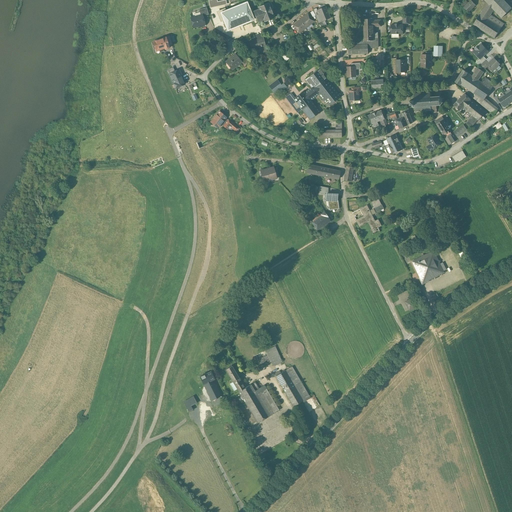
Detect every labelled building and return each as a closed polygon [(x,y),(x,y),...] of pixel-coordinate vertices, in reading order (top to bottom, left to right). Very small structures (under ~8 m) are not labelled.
[(476,5),(471,0),(464,7),(469,13),(476,5)] [(511,8),(503,0),(484,0),(487,3),(494,10),(502,18),(511,8)] [(256,20),(248,1),(226,10),(225,8),(217,11),(221,21),(224,20),(229,31),(256,20)] [(270,9),(268,3),(258,7),(259,9),(253,11),(258,22),(263,20),(264,22),(274,18),(272,12),(270,9)] [(494,10),(487,3),(485,7),(480,14),(488,19),(489,16),(494,10)] [(317,10),(316,10),(318,15),(321,22),(322,22),(330,18),(325,7),(317,10)] [(206,8),(199,10),(201,16),(202,15),(203,17),(209,15),(206,8)] [(300,33),(314,22),(308,13),(293,25),(298,32),(299,33),(300,33)] [(480,14),(473,25),(495,39),(502,27),(488,19),(480,14)] [(201,16),(191,18),(193,28),(199,26),(200,27),(204,26),(205,24),(203,17),(202,15),(201,16)] [(321,22),(318,15),(316,16),(320,28),(324,27),(322,22),(321,22)] [(488,19),(502,27),(503,25),(489,16),(488,19)] [(373,19),(363,19),(364,41),(374,41),(374,32),(374,27),(373,20),(373,19)] [(399,24),(395,24),(395,25),(391,25),(391,34),(403,34),(403,25),(399,25),(399,24)] [(364,42),(351,43),(351,45),(348,45),(348,55),(368,54),(368,48),(378,48),(378,32),(374,32),(374,41),(364,41),(364,42)] [(168,46),(166,38),(153,42),(156,51),(165,49),(166,49),(168,49),(169,47),(168,46)] [(263,38),(251,41),(253,49),(259,47),(261,53),(266,52),(263,38)] [(220,44),(211,39),(206,47),(211,49),(215,52),(220,44)] [(488,51),(481,44),(479,47),(478,46),(475,49),(476,49),(473,52),(480,59),(488,51)] [(235,54),(226,62),(227,61),(233,69),(241,62),(242,62),(240,60),(235,54)] [(426,55),(421,54),(421,67),(431,67),(431,55),(426,55)] [(245,57),(240,60),(242,62),(241,62),(244,66),(249,62),(245,57)] [(500,64),(494,58),(489,62),(486,65),(488,66),(495,73),(498,70),(496,68),(500,64)] [(396,60),(396,65),(397,71),(400,71),(400,72),(406,72),(405,60),(396,60)] [(486,60),(480,66),(485,69),(488,66),(486,65),(489,62),(486,60)] [(351,67),(347,67),(347,77),(352,77),(352,76),(356,76),(355,70),(355,67),(351,67)] [(313,87),(314,88),(325,79),(326,79),(323,74),(324,74),(320,69),(306,79),(310,84),(311,84),(313,87)] [(483,73),(478,69),(474,74),(472,76),(478,81),(483,73)] [(460,84),(462,86),(470,75),(463,70),(455,82),(459,85),(460,84)] [(179,71),(175,73),(175,71),(174,72),(174,73),(169,75),(175,89),(184,85),(179,71)] [(472,76),(470,75),(462,86),(468,89),(474,93),(481,83),(478,81),(472,76)] [(381,78),(376,79),(376,80),(372,80),(373,89),(378,89),(378,90),(380,89),(380,88),(384,88),(384,79),(381,80),(381,78)] [(494,84),(485,78),(481,83),(491,89),(493,86),(494,84)] [(340,97),(325,79),(314,88),(313,87),(305,93),(311,101),(318,96),(326,107),(328,106),(335,100),(340,97)] [(503,86),(496,81),(494,84),(493,86),(496,89),(503,86)] [(481,83),(474,93),(484,100),(485,98),(491,89),(481,83)] [(474,93),(468,89),(466,92),(481,104),(484,100),(474,93)] [(291,93),(286,97),(295,110),(300,107),(302,109),(311,101),(305,93),(304,91),(295,98),(291,93)] [(355,91),(351,92),(351,95),(350,95),(350,101),(359,100),(359,91),(358,91),(355,91)] [(413,94),(414,94),(414,100),(414,106),(414,108),(414,112),(415,113),(416,112),(420,111),(420,112),(421,112),(421,111),(425,111),(425,112),(426,112),(426,111),(429,111),(430,112),(432,111),(432,113),(438,113),(437,106),(440,106),(441,107),(441,106),(443,104),(444,104),(444,103),(443,102),(442,99),(444,99),(443,98),(442,98),(440,97),(441,96),(440,95),(439,96),(436,96),(436,95),(435,95),(435,97),(431,97),(431,93),(431,92),(430,93),(425,93),(425,92),(424,92),(424,93),(420,93),(420,92),(419,92),(419,93),(414,94),(414,93),(413,94)] [(465,93),(454,105),(460,110),(462,108),(470,99),(465,93)] [(511,102),(505,93),(501,96),(498,98),(501,102),(503,106),(506,106),(511,102)] [(498,109),(485,98),(484,100),(481,104),(481,105),(494,115),(498,109)] [(486,111),(473,102),(470,99),(462,108),(473,116),(476,119),(478,121),(486,111)] [(311,101),(302,109),(310,120),(320,112),(311,101)] [(382,110),(368,115),(371,124),(372,124),(378,122),(380,121),(385,119),(382,110)] [(413,122),(408,111),(403,113),(404,116),(406,119),(408,125),(413,122)] [(226,118),(219,113),(213,119),(214,119),(212,122),(218,127),(220,125),(226,118)] [(473,116),(466,124),(471,128),(478,121),(476,119),(473,116)] [(238,127),(228,119),(226,122),(223,126),(230,132),(233,129),(235,131),(236,130),(237,131),(239,129),(238,128),(238,127)] [(444,120),(437,125),(446,139),(451,136),(448,132),(450,130),(448,126),(444,120)] [(463,125),(458,128),(462,134),(467,130),(463,125)] [(462,134),(458,128),(453,132),(457,137),(462,134)] [(336,138),(336,130),(318,130),(318,138),(336,138)] [(436,134),(428,139),(431,144),(427,147),(430,151),(433,149),(442,143),(436,134)] [(402,150),(395,135),(386,139),(389,145),(393,154),(402,150)] [(451,136),(446,139),(446,140),(449,145),(454,142),(451,136)] [(393,154),(389,145),(384,147),(387,152),(393,154)] [(462,150),(452,157),(455,162),(458,160),(459,161),(462,160),(462,159),(466,157),(462,150)] [(340,171),(308,164),(306,170),(304,169),(304,171),(339,178),(340,171)] [(354,167),(347,166),(345,173),(346,173),(345,180),(351,181),(354,167)] [(273,167),(260,171),(261,171),(262,171),(265,181),(264,182),(276,178),(273,167)] [(328,202),(329,210),(338,209),(337,195),(325,194),(325,202),(328,202)] [(381,205),(379,199),(371,202),(374,208),(374,209),(376,213),(383,209),(384,209),(382,205),(381,205)] [(378,227),(369,210),(363,213),(365,213),(366,215),(356,220),(359,226),(365,223),(369,221),(373,230),(376,229),(376,228),(378,227)] [(324,212),(321,214),(322,216),(312,222),(317,230),(321,227),(330,221),(327,216),(326,214),(326,215),(324,212)] [(443,271),(434,253),(432,252),(420,258),(414,261),(414,263),(423,281),(424,282),(437,275),(442,273),(443,271)] [(411,300),(406,302),(409,310),(415,307),(411,300)] [(276,346),(256,355),(261,366),(271,362),(274,367),(283,362),(276,346)] [(226,369),(233,382),(239,378),(232,366),(226,369)] [(281,373),(276,376),(293,406),(310,397),(292,367),(281,373)] [(200,377),(203,384),(213,379),(214,379),(211,371),(200,377)] [(255,391),(251,384),(245,388),(239,378),(233,382),(257,423),(269,416),(255,391)] [(213,379),(203,384),(212,401),(222,396),(213,379)] [(259,388),(255,382),(251,384),(255,391),(259,388)] [(279,410),(264,385),(259,388),(255,391),(269,416),(279,410)] [(193,396),(187,400),(188,401),(191,406),(197,403),(193,396)] [(191,406),(188,401),(184,403),(189,412),(193,410),(191,406)]
